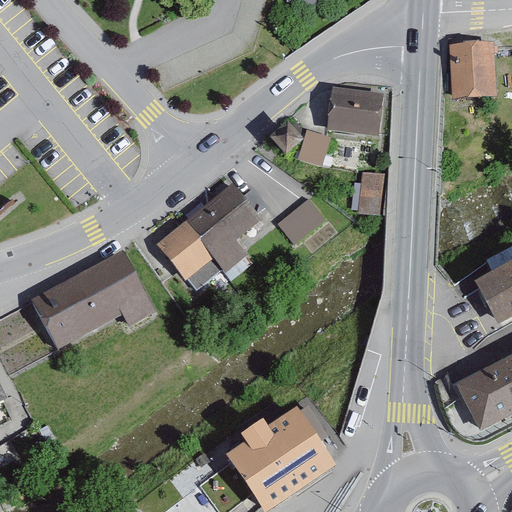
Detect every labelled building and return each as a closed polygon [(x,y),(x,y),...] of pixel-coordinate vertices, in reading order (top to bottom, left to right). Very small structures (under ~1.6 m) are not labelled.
[(498,104),(496,49),(453,51),(455,106),(498,104)] [(378,143),(385,100),(335,93),(328,135),(378,143)] [(305,151),(291,134),(276,146),(291,163),(305,151)] [(330,143),(311,138),(304,165),(324,170),(330,143)] [(380,218),(384,180),(362,177),(361,188),(355,188),(352,214),(380,218)] [(265,229),(233,192),(206,214),(202,208),(186,222),(189,225),(158,252),(197,297),(223,275),(228,281),(250,262),(240,250),(265,229)] [(324,224),(308,205),(279,228),(295,248),(324,224)] [(158,319),(124,259),(33,310),(59,356),(124,320),(131,334),(158,319)] [(511,324),(511,275),(481,292),(502,330),(511,324)] [(511,420),(511,364),(490,375),(489,374),(460,387),(483,434),(511,420)] [(273,511),(335,473),(299,417),(230,461),(262,511),(273,511)]
